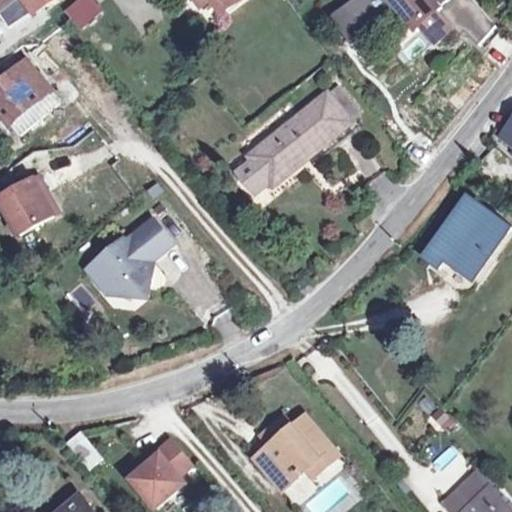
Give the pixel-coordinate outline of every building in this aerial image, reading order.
[(0,0),(0,12),(17,0),(25,0),(35,12),(53,0),(0,0)] [(198,0),(203,6),(210,0),(219,0),(226,9),(239,0),(198,0)] [(387,0),(348,0),(330,17),(352,39),(390,2),(387,0)] [(499,27),(475,0),(392,0),(418,32),(422,28),(425,33),(414,43),(425,55),(435,45),(458,25),(481,47),(499,27)] [(31,109),(53,91),(50,86),(55,82),(44,70),(39,73),(29,60),(0,84),(0,109),(23,136),(41,120),(31,109)] [(338,85),(328,93),(346,116),(356,109),(338,85)] [(63,102),(53,91),(31,109),(41,120),(63,102)] [(346,116),(328,93),(251,156),(253,159),(237,171),(256,195),(272,183),(275,187),(331,141),(336,148),(358,131),(346,116)] [(511,122),(500,140),(511,148),(511,122)] [(41,177),(1,199),(21,235),(57,215),(44,193),(49,191),(41,177)] [(61,213),(49,191),(44,193),(57,215),(61,213)] [(511,226),(470,197),(427,259),(442,269),(448,261),(475,281),(511,229),(511,226)] [(127,240),(99,262),(111,276),(109,295),(140,299),(153,288),(155,274),(150,267),(177,245),(156,220),(129,242),(127,240)] [(111,276),(99,262),(90,270),(109,295),(111,276)] [(383,312),(391,332),(420,321),(413,301),(383,312)] [(443,408),(432,418),(445,432),(456,422),(443,408)] [(284,492),(310,470),(321,461),(327,468),(341,456),(308,416),(293,428),(274,444),(256,458),(284,492)] [(265,432),(274,444),(293,428),(284,416),(265,432)] [(104,459),(82,432),(68,443),(90,470),(104,459)] [(158,508),(187,484),(181,476),(194,466),(173,441),(159,452),(162,455),(133,479),(158,508)] [(316,478),(327,468),(321,461),(310,470),(316,478)] [(450,501),(459,511),(467,511),(491,489),(477,474),(450,501)] [(511,511),(511,510),(491,489),(467,511),(511,511)] [(94,511),(82,497),(65,511),(94,511)]
